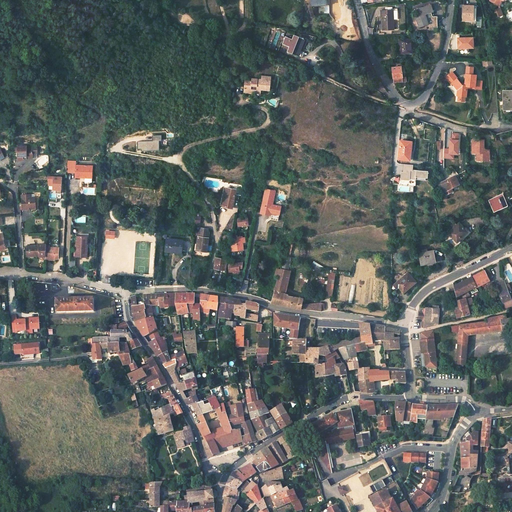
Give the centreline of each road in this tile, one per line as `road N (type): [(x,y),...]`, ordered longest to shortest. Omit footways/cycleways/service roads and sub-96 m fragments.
road 1 (unclassified): [(405,326),(203,291),(124,291)]
road 2 (residential): [(356,0),(376,65),(409,105),(423,99),(440,62),(452,0)]
road 3 (residential): [(124,291),(126,317),(225,482)]
road 4 (secondary): [(225,482),(246,456),(352,397)]
road 5 (residential): [(322,465),(330,476),(408,447),(451,450)]
road 6 (secondary): [(405,326),(416,299),(434,285),(511,247)]
